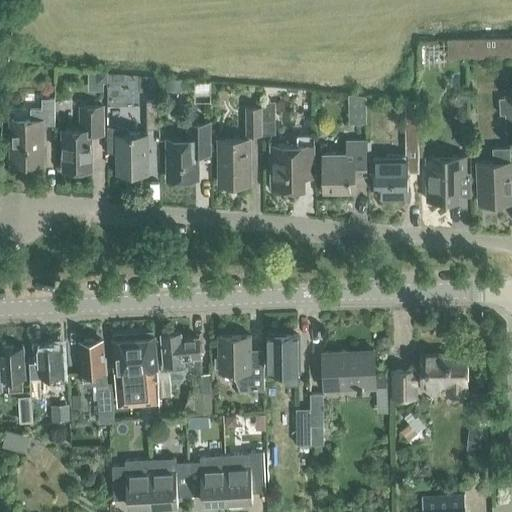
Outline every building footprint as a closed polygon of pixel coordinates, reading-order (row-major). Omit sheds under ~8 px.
[(511,36),(466,37),(467,55),(511,54),(511,36)] [(95,72),(95,83),(105,83),(105,72),(95,72)] [(166,89),(181,89),(181,79),(166,79),(166,89)] [(352,95),(349,94),(349,105),(366,105),(366,96),(364,96),(352,95)] [(500,114),(506,114),(508,143),(511,143),(511,96),(499,98),(500,114)] [(11,120),(11,165),(43,165),(42,125),(55,125),(54,98),(42,98),(42,109),(30,109),(31,120),(11,120)] [(159,129),(158,101),(146,101),(147,129),(159,129)] [(81,129),(63,129),(64,169),(92,169),(91,134),(103,134),(103,106),(81,106),(81,129)] [(262,121),(262,107),(246,107),(246,135),(262,135),(262,134),(262,121)] [(274,120),(262,121),(262,134),(274,134),(274,120)] [(419,147),(418,121),(405,121),(406,147),(419,147)] [(189,139),(167,139),(168,179),(198,179),(198,153),(210,153),(209,123),(188,123),(189,139)] [(117,152),(117,174),(148,174),(148,133),(135,133),(108,125),(108,152),(117,152)] [(298,135),(298,145),(271,145),(272,188),(300,188),(300,176),(315,176),(314,135),(298,135)] [(219,140),(220,184),(250,183),(249,139),(219,140)] [(355,170),(367,170),(367,141),(356,141),(347,141),(347,153),(323,153),(324,193),(356,193),(355,170)] [(493,148),(494,162),(479,163),(480,203),(511,201),(511,184),(510,147),(493,148)] [(380,181),(381,197),(408,197),(407,172),(407,156),(375,156),(376,181),(380,181)] [(427,200),(459,200),(459,173),(467,173),(466,156),(426,156),(427,200)] [(180,332),(162,333),(164,349),(161,349),(162,367),(158,367),(159,394),(171,394),(171,368),(184,367),(184,366),(187,366),(187,371),(202,369),(199,337),(181,338),(180,332)] [(154,335),(113,339),(115,356),(113,356),(116,382),(117,403),(159,400),(158,382),(157,368),(154,335)] [(264,359),(251,359),(251,335),(218,336),(219,357),(215,357),(215,368),(219,367),(219,371),(233,371),(239,390),(264,389),(264,359)] [(298,368),(298,335),(273,336),(273,368),(285,368),(285,384),(298,384),(298,368)] [(102,340),(80,342),(83,386),(97,385),(99,413),(114,412),(112,382),(107,383),(105,357),(104,357),(102,340)] [(61,343),(38,345),(40,376),(44,376),(44,388),(60,387),(60,375),(63,375),(61,343)] [(23,346),(0,347),(0,349),(2,379),(6,379),(6,391),(22,390),(22,378),(25,377),(23,346)] [(347,351),(323,352),(325,389),(376,387),(386,386),(385,376),(375,377),(374,354),(374,350),(347,351)] [(466,357),(449,357),(448,355),(436,355),(436,353),(422,353),(422,370),(393,371),(393,397),(416,396),(415,385),(466,385),(466,357)] [(212,411),(211,391),(195,392),(195,411),(212,411)] [(324,444),(323,392),(310,392),(310,408),(311,444),(324,444)] [(33,421),(31,395),(18,396),(20,422),(33,421)] [(51,420),(71,419),(70,403),(50,404),(51,420)] [(297,444),(311,444),(310,408),(296,408),(297,444)] [(235,415),(225,415),(226,426),(231,426),(236,420),(235,415)] [(196,417),(187,417),(188,427),(196,427),(196,417)] [(469,449),(485,451),(487,429),(472,428),(469,449)] [(5,430),(1,446),(23,452),(27,435),(5,430)] [(249,451),(250,453),(226,454),(228,504),(244,503),(244,500),(253,500),(253,491),(266,491),(264,450),(249,451)] [(226,454),(200,455),(201,460),(188,461),(190,495),(202,494),(203,502),(212,502),(212,505),(228,504),(226,454)] [(176,457),(151,458),(153,508),(169,507),(169,504),(178,504),(178,495),(190,495),(188,461),(176,461),(176,457)] [(137,509),(153,508),(151,458),(112,460),(114,499),(127,498),(128,506),(137,506),(137,509)] [(457,511),(456,493),(417,495),(417,511),(457,511)]
